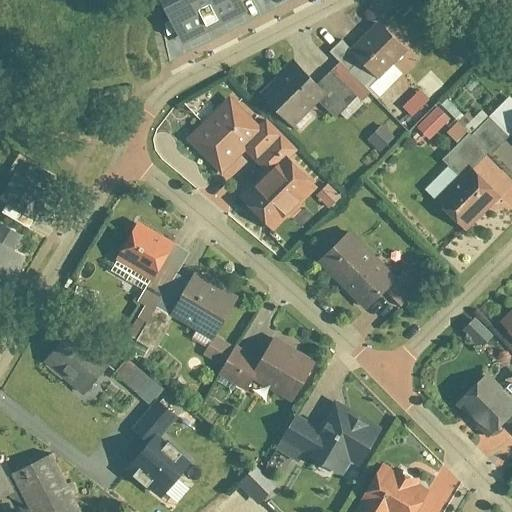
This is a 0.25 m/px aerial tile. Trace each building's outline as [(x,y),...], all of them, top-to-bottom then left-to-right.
[(242,8),(237,0),(161,0),(181,39),(242,8)] [(389,49),(361,14),(333,36),(361,70),(389,49)] [(285,49),(246,84),(278,118),(316,83),(285,49)] [(235,141),(243,150),(267,128),(252,112),(244,120),(219,92),(175,131),(206,166),(235,141)] [(420,102),(402,119),(415,132),(433,115),(420,102)] [(511,110),(494,126),(511,145),(511,110)] [(386,125),(373,141),(385,151),(398,136),(386,125)] [(307,175),(267,128),(243,150),(255,164),(228,187),(256,219),(307,175)] [(460,156),(423,191),(454,223),(491,188),(460,156)] [(62,177),(36,161),(27,176),(16,170),(1,196),(8,200),(38,218),(46,222),(62,196),(54,191),(62,177)] [(333,183),(320,195),(333,209),(346,197),(333,183)] [(0,213),(0,219),(27,235),(38,218),(8,200),(0,213)] [(158,238),(126,215),(100,253),(132,276),(146,257),(158,238)] [(342,223),(305,256),(347,303),(384,269),(342,223)] [(24,240),(0,225),(0,281),(8,286),(24,259),(16,254),(24,240)] [(399,255),(384,269),(393,279),(408,265),(399,255)] [(163,268),(146,257),(115,305),(133,316),(141,303),(163,268)] [(224,290),(183,265),(155,312),(196,337),(224,290)] [(511,291),(484,316),(511,347),(511,291)] [(135,343),(155,312),(141,303),(121,335),(135,343)] [(303,355),(261,330),(238,370),(280,394),(303,355)] [(72,333),(41,373),(81,404),(112,365),(72,333)] [(230,381),(249,350),(226,337),(208,368),(230,381)] [(152,404),(166,389),(133,358),(118,373),(152,404)] [(476,362),(442,393),(479,433),(499,415),(511,428),(511,387),(505,394),(476,362)] [(369,419),(320,393),(306,420),(284,409),(273,432),(298,445),(294,453),(325,469),(331,457),(345,465),(369,419)] [(78,511),(43,439),(3,459),(28,511),(78,511)] [(216,473),(191,441),(150,473),(175,505),(216,473)] [(397,511),(415,477),(370,454),(341,511),(370,511),(372,509),(377,511),(397,511)] [(244,485),(265,505),(283,486),(261,466),(244,485)] [(0,474),(0,505),(11,500),(0,474)]
